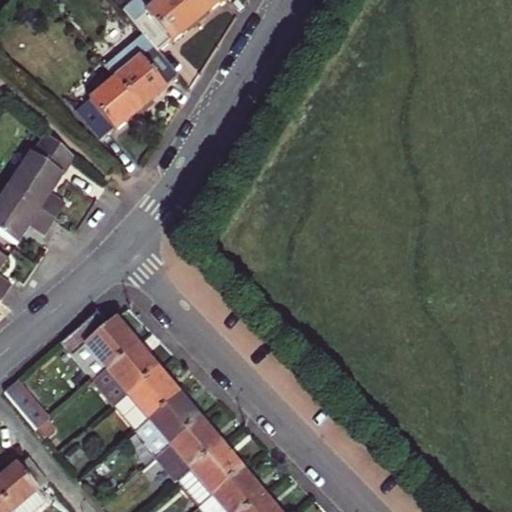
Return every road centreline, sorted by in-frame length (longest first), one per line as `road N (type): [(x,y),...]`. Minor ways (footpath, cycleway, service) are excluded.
road 1 (residential): [(122,250),(373,511)]
road 2 (residential): [(122,250),(172,189),(293,0)]
road 3 (residential): [(0,357),(122,250)]
